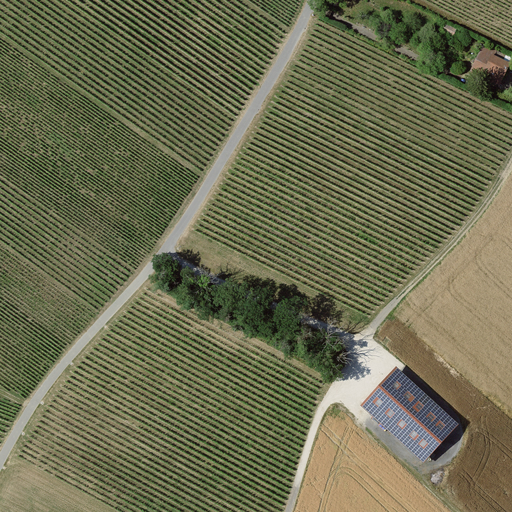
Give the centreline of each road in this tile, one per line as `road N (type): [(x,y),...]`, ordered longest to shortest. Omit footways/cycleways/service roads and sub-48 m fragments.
road 1 (unclassified): [(313,0),(182,225),(54,376),(0,463)]
road 2 (track): [(511,163),(477,217),(359,344)]
road 3 (track): [(359,344),(163,252)]
road 4 (track): [(359,344),(322,407),(288,511)]
